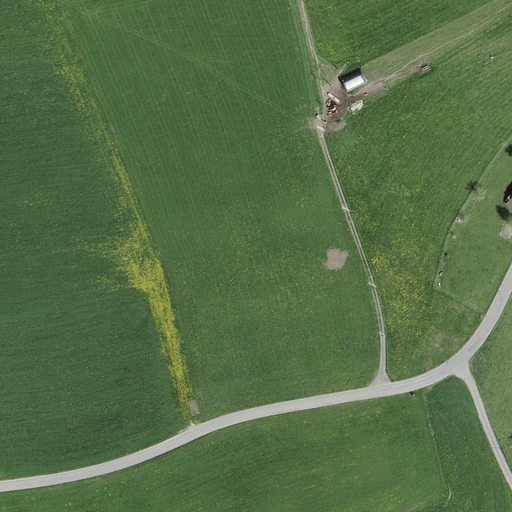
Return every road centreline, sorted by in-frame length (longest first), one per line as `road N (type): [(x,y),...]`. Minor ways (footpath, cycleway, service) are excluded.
road 1 (unclassified): [(0,487),(106,467),(244,415),(420,383),(477,341),(511,276)]
road 2 (track): [(318,87),(323,159),(382,334),(382,391)]
